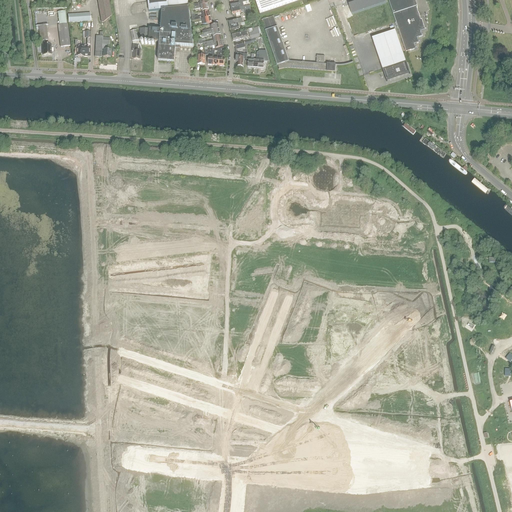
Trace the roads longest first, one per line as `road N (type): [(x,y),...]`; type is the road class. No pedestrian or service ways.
road 1 (track): [(499,511),(433,218),(387,171),(348,156),(0,130)]
road 2 (secondary): [(459,109),(228,89)]
road 3 (secondary): [(228,89),(0,75)]
